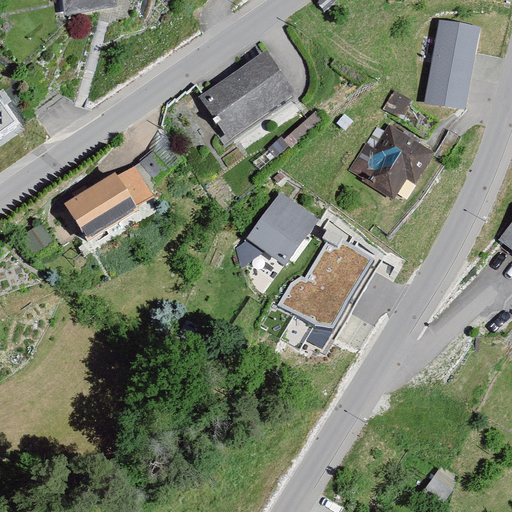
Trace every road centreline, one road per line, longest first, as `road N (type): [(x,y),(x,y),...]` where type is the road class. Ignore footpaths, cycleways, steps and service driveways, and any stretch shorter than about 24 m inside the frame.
road 1 (unclassified): [(286,511),(458,228),(511,88)]
road 2 (unclassified): [(289,0),(0,197)]
